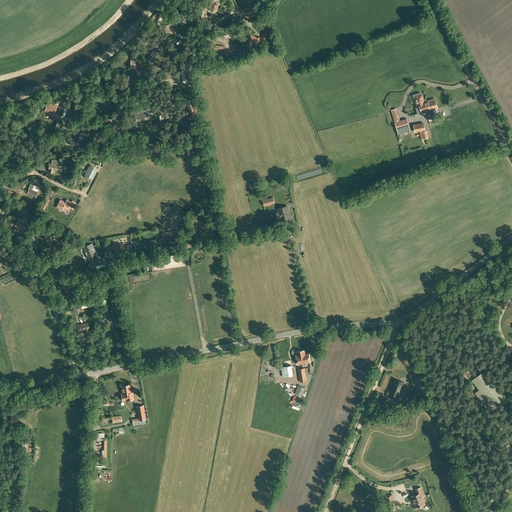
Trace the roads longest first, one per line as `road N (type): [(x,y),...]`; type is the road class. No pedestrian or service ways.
road 1 (unclassified): [(0,391),(320,328),(397,322),(511,239)]
road 2 (track): [(0,105),(104,62),(163,0)]
road 3 (unclassified): [(511,153),(430,0)]
road 4 (track): [(130,0),(90,39),(0,78)]
road 5 (track): [(397,322),(346,457)]
